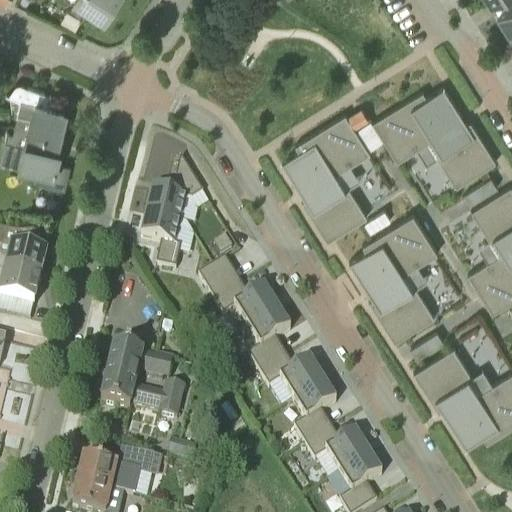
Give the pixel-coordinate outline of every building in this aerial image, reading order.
[(74,0),(74,2),(71,7),(84,15),(87,9),(104,20),(116,0),(74,0)] [(510,34),(511,32),(511,5),(497,14),(510,34)] [(40,92),(36,91),(33,90),(28,87),(27,90),(21,87),(15,99),(20,101),(12,134),(7,132),(5,142),(1,141),(0,146),(0,164),(17,167),(16,168),(35,172),(33,179),(63,186),(67,168),(54,165),(58,151),(54,150),(63,110),(48,107),(51,95),(45,94),(40,92)] [(460,118),(462,116),(443,87),(426,97),(422,91),(372,123),(397,163),(405,157),(432,141),(440,153),(436,156),(456,187),(496,163),(470,122),(467,124),(465,125),(460,118)] [(357,96),(341,107),(352,125),(369,116),(357,96)] [(302,190),(307,198),(305,199),(301,202),(321,233),(327,242),(365,218),(346,188),(343,190),(334,176),(370,153),(353,126),(347,118),(344,114),(294,145),(298,151),(281,162),(299,191),(300,192),(302,190)] [(151,191),(146,215),(145,214),(145,215),(146,215),(180,223),(185,200),(191,201),(201,195),(202,194),(180,159),(171,195),(151,190),(151,191)] [(464,194),(470,203),(496,187),(491,178),(464,194)] [(488,238),(491,236),(502,252),(467,274),(492,314),(511,302),(511,188),(510,186),(471,211),(488,238)] [(369,291),(374,298),(372,300),(369,302),(388,333),(394,343),(434,318),(415,287),(411,289),(401,274),(436,252),(412,214),(362,246),(366,252),(349,262),(364,287),(367,292),(369,291)] [(175,245),(180,223),(146,215),(141,238),(140,238),(140,239),(160,244),(155,266),(175,270),(181,247),(175,245)] [(0,271),(39,282),(45,256),(43,256),(46,242),(0,231),(0,271)] [(216,241),(224,259),(237,252),(228,235),(216,241)] [(197,277),(205,288),(228,273),(221,263),(224,261),(224,260),(197,277)] [(39,282),(0,271),(0,299),(33,307),(39,282)] [(235,284),(228,273),(205,288),(212,300),(238,283),(238,282),(235,284)] [(263,289),(248,298),(245,300),(236,287),(239,285),(238,283),(212,300),(222,316),(233,308),(245,329),(276,311),(263,290),(263,289)] [(245,329),(258,350),(248,357),(258,372),(284,356),(283,354),(280,356),(272,342),(275,341),(289,331),(289,330),(288,331),(276,311),(245,329)] [(172,324),(164,323),(162,331),(171,333),(172,324)] [(442,341),(436,331),(409,347),(416,357),(442,341)] [(143,354),(113,346),(100,401),(132,409),(132,405),(158,411),(158,413),(177,418),(184,387),(165,382),(163,392),(136,387),(140,373),(169,379),(174,360),(143,353),(143,354)] [(429,398),(439,413),(442,411),(444,410),(449,417),(447,418),(465,447),(466,448),(482,438),(486,443),(511,427),(511,372),(477,394),(468,380),(472,378),(453,347),(413,372),(429,398)] [(284,356),(258,372),(267,388),(278,381),(291,402),(321,383),(308,363),(309,362),(294,371),(291,373),(282,359),(285,357),(284,356)] [(303,445),(330,428),(329,427),(326,429),(317,415),(320,413),(335,404),(335,403),(334,403),(321,383),(291,402),(304,422),(293,429),(303,445)] [(322,456),(335,476),(368,455),(367,455),(354,435),(355,435),(354,434),(339,444),(337,446),(328,432),(331,430),(330,428),(303,445),(314,461),(322,456)] [(193,461),(196,445),(171,440),(168,455),(193,461)] [(84,457),(78,482),(124,493),(131,495),(137,472),(148,475),(153,457),(122,449),(118,465),(84,457)] [(368,456),(368,455),(335,476),(348,496),(339,502),(345,511),(359,511),(376,502),(375,499),(372,501),(363,488),(366,486),(381,476),(380,476),(367,456),(368,456)] [(205,467),(184,471),(186,485),(208,481),(205,467)] [(141,474),(138,495),(148,497),(152,476),(141,474)] [(78,482),(72,506),(95,511),(119,511),(124,493),(78,482)]
